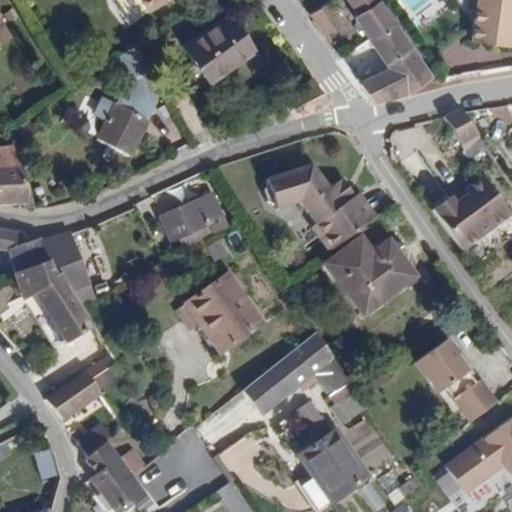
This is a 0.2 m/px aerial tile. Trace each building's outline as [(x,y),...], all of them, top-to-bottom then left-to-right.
[(140,0),(148,10),(164,0),(140,0)] [(400,14),(389,0),(346,0),(355,12),(350,17),(365,39),(400,14)] [(482,5),(478,0),(473,0),(474,19),(484,19),(482,5)] [(478,0),(482,5),(484,19),(474,19),(474,38),(511,43),(511,6),(510,5),(509,0),(478,0)] [(323,4),(308,16),(322,36),(338,25),(323,4)] [(371,103),(405,96),(430,77),(401,38),(411,29),(400,14),(365,39),(384,65),(356,84),(371,103)] [(252,49),(230,15),(182,45),(202,80),(252,49)] [(0,45),(9,40),(0,24),(0,45)] [(354,47),(338,59),(343,66),(359,55),(354,47)] [(141,63),(132,48),(114,60),(118,67),(128,63),(131,68),(141,63)] [(104,120),(94,138),(125,156),(151,110),(152,107),(139,85),(132,76),(115,102),(114,104),(104,120)] [(323,103),(308,77),(282,100),(293,117),(323,103)] [(149,79),(139,85),(152,107),(158,95),(149,79)] [(92,113),(104,120),(114,104),(102,97),(92,113)] [(457,108),(441,119),(464,152),(480,141),(461,113),(457,108)] [(480,141),(464,152),(468,158),(484,146),(480,141)] [(0,205),(30,205),(10,148),(0,149),(0,205)] [(307,230),(325,254),(344,241),(372,221),(355,197),(351,200),(339,184),(326,194),(308,169),(262,183),(264,186),(261,192),(264,203),(270,209),(271,212),(295,205),(311,227),(307,230)] [(450,199),(448,197),(430,210),(459,250),(508,214),(480,177),(463,190),(466,194),(453,203),(450,199)] [(463,190),(450,199),(453,203),(466,194),(463,190)] [(211,196),(158,219),(168,243),(205,225),(203,217),(217,210),(211,196)] [(48,257),(40,241),(38,238),(20,245),(19,234),(0,230),(0,253),(5,254),(9,264),(12,275),(48,257)] [(56,236),(40,241),(48,257),(57,274),(67,291),(85,282),(56,236)] [(324,267),(362,314),(412,275),(387,242),(373,253),(361,239),(324,267)] [(20,298),(57,274),(48,257),(12,275),(20,298)] [(213,287),(226,277),(224,273),(182,301),(186,307),(213,287)] [(67,291),(57,274),(20,298),(51,347),(87,324),(78,308),(67,291)] [(412,275),(362,314),(366,320),(417,281),(412,275)] [(258,325),(226,277),(213,287),(186,307),(217,353),(258,325)] [(325,348),(314,332),(253,380),(240,391),(258,415),(312,373),(332,358),(325,348)] [(487,398),(441,339),(409,363),(435,397),(442,392),(461,417),(487,398)] [(347,380),(332,358),(312,373),(327,394),(347,380)] [(86,380),(109,364),(104,359),(83,376),(86,380)] [(86,380),(95,391),(116,374),(109,364),(86,380)] [(60,418),(60,420),(95,391),(86,380),(83,376),(82,375),(51,396),(42,403),(60,418)] [(511,421),(507,415),(436,467),(458,497),(499,467),(511,484),(511,421)] [(368,462),(384,452),(363,419),(346,429),(368,462)] [(98,430),(76,446),(85,459),(107,442),(98,430)] [(365,478),(333,432),(297,457),(307,473),(310,470),(331,501),(365,478)] [(120,458),(130,451),(117,434),(107,442),(120,458)] [(133,475),(120,458),(107,442),(85,459),(96,476),(89,481),(111,511),(118,511),(143,494),(132,477),(133,475)] [(51,449),(36,453),(42,479),(58,475),(51,449)] [(411,475),(383,495),(391,506),(419,487),(411,475)] [(249,511),(229,482),(214,493),(227,511),(249,511)] [(368,511),(372,511),(381,509),(371,483),(359,488),(368,511)]
